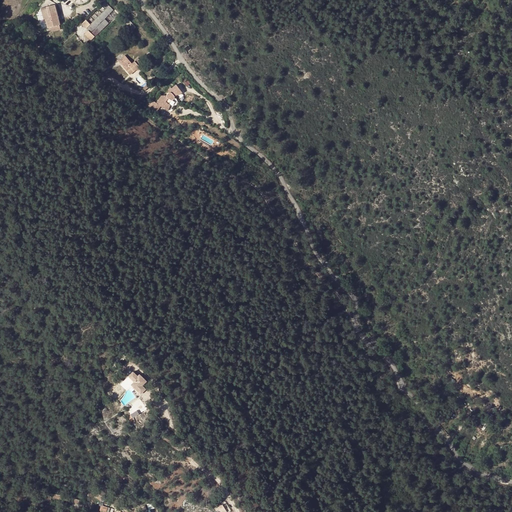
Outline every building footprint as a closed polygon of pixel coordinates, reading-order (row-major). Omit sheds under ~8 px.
[(41,6),(44,28),(57,26),(54,4),(41,6)] [(105,6),(82,27),(86,31),(108,11),(105,6)] [(119,53),(113,60),(125,72),(129,66),(131,65),(133,67),(139,62),(133,56),(127,61),(119,53)] [(159,92),(156,100),(164,103),(166,97),(169,94),(180,90),(182,87),(176,81),(170,86),(167,90),(159,92)] [(139,378),(134,373),(130,377),(135,383),(132,386),(142,395),(147,391),(143,387),(148,383),(141,376),(139,378)] [(91,478),(86,488),(92,491),(98,480),(91,478)] [(33,500),(34,503),(55,497),(54,494),(33,500)] [(63,494),(61,496),(77,504),(78,501),(63,494)] [(89,500),(88,503),(103,511),(105,509),(89,500)]
